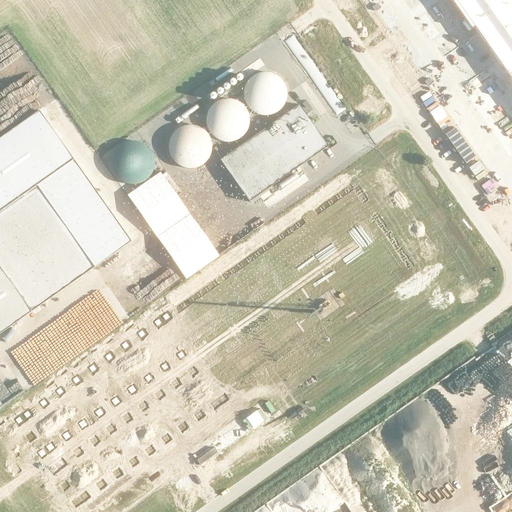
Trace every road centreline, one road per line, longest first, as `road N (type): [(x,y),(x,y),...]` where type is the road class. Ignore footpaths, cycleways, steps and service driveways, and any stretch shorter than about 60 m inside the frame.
road 1 (unclassified): [(208,511),(511,289)]
road 2 (unclassified): [(511,269),(326,0)]
